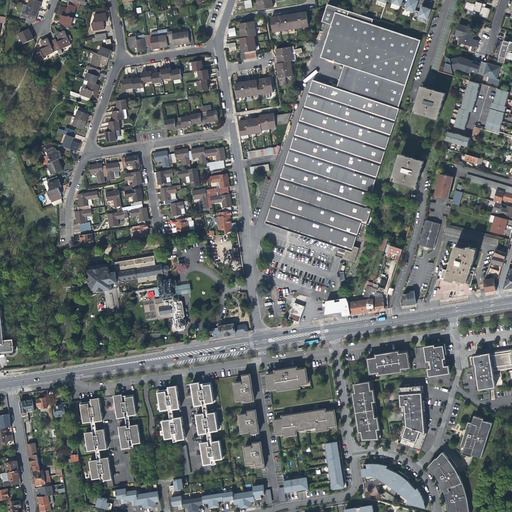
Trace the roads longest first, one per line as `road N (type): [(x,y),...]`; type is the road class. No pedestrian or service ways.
road 1 (residential): [(54,374),(90,386),(214,367),(262,359),(260,341)]
road 2 (residential): [(260,341),(233,130)]
road 3 (primary): [(54,374),(260,341)]
road 4 (residential): [(9,381),(30,511)]
road 5 (residential): [(350,453),(332,329)]
